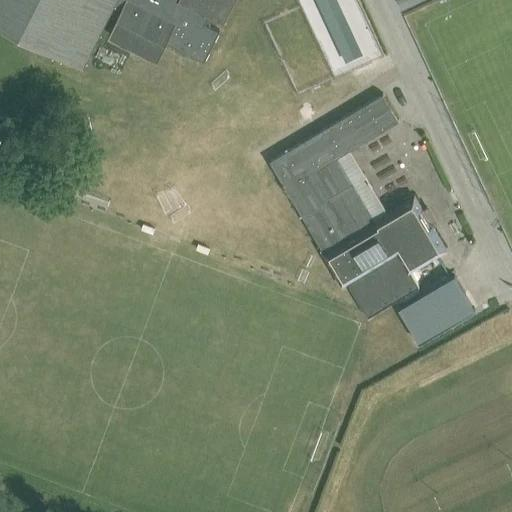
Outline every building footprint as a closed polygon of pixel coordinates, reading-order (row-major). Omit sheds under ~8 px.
[(0,0),(0,24),(83,66),(109,14),(116,18),(108,35),(157,59),(165,43),(203,62),(219,31),(205,24),(208,16),(223,24),(235,0),(0,0)] [(400,120),(383,93),(269,161),(341,284),(345,282),(367,318),(418,287),(408,271),(443,250),(413,198),(375,221),(352,183),(346,186),(332,160),(400,120)] [(454,275),(399,308),(419,343),(475,310),(454,275)] [(511,325),(484,335),(488,346),(511,338),(511,325)] [(476,342),(454,351),(459,363),(481,353),(476,342)]
